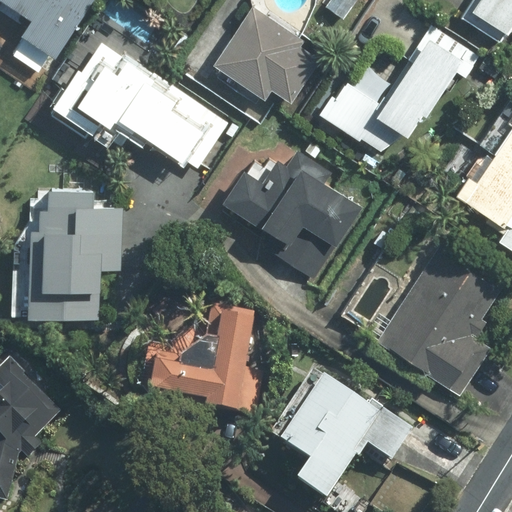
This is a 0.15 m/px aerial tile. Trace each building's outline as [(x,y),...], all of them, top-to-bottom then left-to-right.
[(59,55),(95,0),(7,0),(35,17),(13,51),(40,68),(52,50),(59,55)] [(356,0),(332,0),(329,4),(346,16),(356,0)] [(511,0),(472,0),(464,13),(503,38),(511,24),(511,0)] [(257,6),(219,62),(268,96),(274,86),(293,98),(320,58),(300,45),(304,38),(257,6)] [(424,110),(428,113),(465,59),(460,56),(465,48),(434,26),(382,104),(345,81),(326,112),(381,148),(413,126),(424,110)] [(184,154),(197,164),(228,120),(153,69),(152,71),(127,54),(126,55),(101,38),(81,67),(78,65),(53,101),(56,104),(51,111),(85,135),(90,128),(92,129),(95,125),(102,130),(101,131),(108,136),(110,134),(122,142),(129,132),(141,140),(147,131),(183,155),(184,154)] [(511,135),(499,155),(511,163),(511,135)] [(332,167),(297,144),(286,159),(278,153),(262,176),(244,165),(222,197),(267,228),(265,232),(280,242),(274,250),(314,277),(320,268),(335,245),(334,244),(363,201),(325,176),(332,167)] [(511,163),(499,155),(482,181),(473,176),(461,193),(494,215),(490,221),(507,233),(503,238),(511,244),(511,163)] [(39,225),(31,224),(28,313),(99,316),(101,266),(121,266),(123,204),(93,203),(94,186),(49,184),(48,204),(40,204),(39,225)] [(384,229),(375,241),(384,248),(393,236),(384,229)] [(511,315),(511,281),(446,238),(381,338),(461,392),(511,315)] [(248,371),(258,315),(236,310),(234,317),(215,314),(209,342),(187,359),(162,355),(155,393),(179,398),(178,406),(211,412),(211,410),(257,417),(265,375),(248,371)] [(0,500),(8,502),(21,450),(30,459),(42,446),(35,439),(56,417),(3,369),(0,372),(0,500)] [(304,483),(331,501),(369,444),(394,460),(413,430),(385,411),(382,416),(317,373),(275,437),(317,464),(304,483)]
